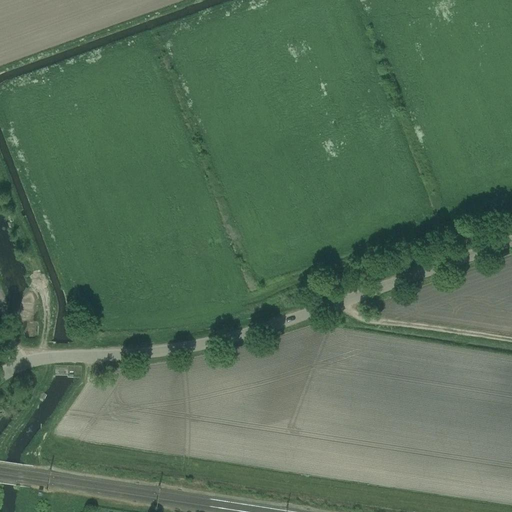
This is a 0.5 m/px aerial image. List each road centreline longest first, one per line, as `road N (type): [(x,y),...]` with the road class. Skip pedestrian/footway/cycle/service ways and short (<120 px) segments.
road 1 (tertiary): [(0,377),(45,357),(218,340),(511,242)]
road 2 (track): [(0,162),(47,291),(45,357)]
road 3 (track): [(342,302),(365,318),(511,340)]
